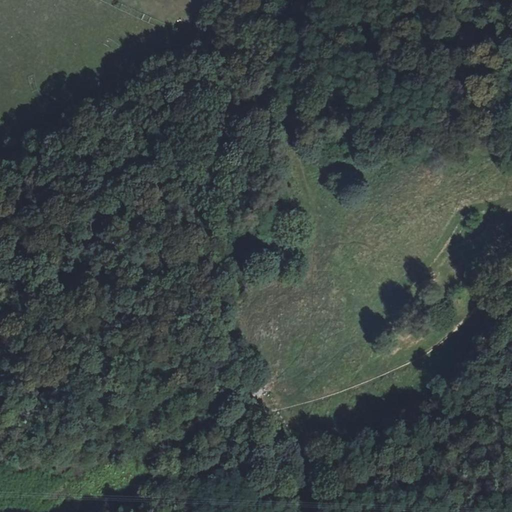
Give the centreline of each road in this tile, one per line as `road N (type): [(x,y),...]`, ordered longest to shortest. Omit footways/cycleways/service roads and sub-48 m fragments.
road 1 (track): [(115,249),(181,325),(233,404),(266,460),(283,511)]
road 2 (track): [(264,0),(232,111),(179,185),(115,249)]
road 3 (track): [(235,0),(152,81),(64,134),(0,158)]
